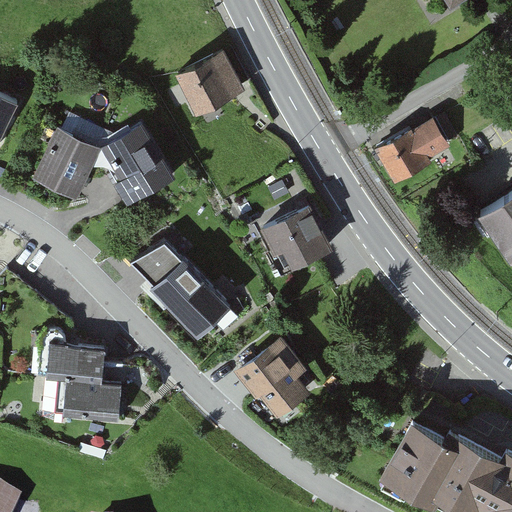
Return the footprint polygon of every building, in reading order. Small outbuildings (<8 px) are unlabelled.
[(437,0),(451,22),(488,0),(437,0)] [(212,55),(163,83),(190,130),(239,102),(212,55)] [(0,156),(18,117),(0,108),(0,156)] [(425,122),(369,155),(389,189),(445,155),(425,122)] [(141,136),(99,159),(128,211),(172,185),(141,136)] [(99,159),(53,138),(29,188),(75,210),(99,159)] [(511,188),(480,209),(511,257),(511,256),(511,188)] [(303,206),(254,233),(281,283),(330,255),(303,206)] [(130,264),(197,338),(227,309),(165,247),(130,264)] [(44,386),(66,388),(122,394),(124,375),(103,373),(105,358),(64,355),(63,348),(58,342),(50,340),(42,343),(37,349),(37,357),(47,359),(44,386)] [(300,379),(277,348),(235,380),(272,430),(307,403),(294,387),(300,379)] [(122,394),(66,388),(63,418),(120,423),(122,394)] [(439,447),(406,429),(372,489),(413,511),(425,511),(426,510),(429,511),(511,511),(511,462),(501,456),(495,467),(444,439),(439,447)] [(0,511),(16,511),(0,503),(0,511)]
